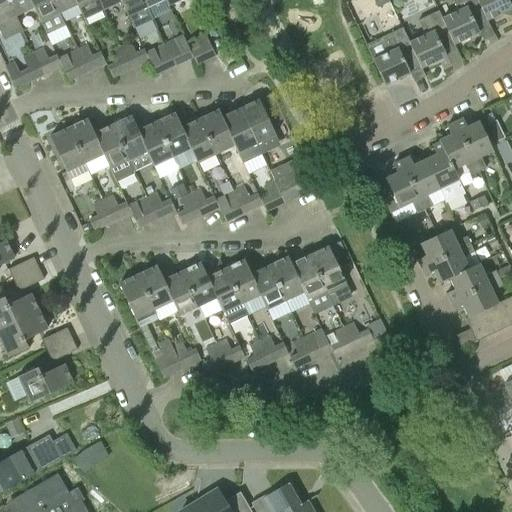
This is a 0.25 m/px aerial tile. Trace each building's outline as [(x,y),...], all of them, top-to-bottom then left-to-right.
[(22,29),(16,16),(8,0),(0,0),(0,31),(3,38),(22,29)] [(34,7),(31,0),(8,0),(16,16),(34,7)] [(59,13),(60,12),(54,0),(31,0),(34,7),(47,33),(64,25),(59,13)] [(78,4),(76,0),(54,0),(60,12),(78,4)] [(85,19),(103,10),(97,0),(76,0),(78,4),(85,19)] [(122,1),(121,0),(97,0),(103,10),(122,1)] [(146,8),(147,7),(143,0),(121,0),(122,1),(135,28),(152,20),(146,8)] [(476,0),(452,0),(458,11),(442,18),(451,38),(454,44),(479,32),(473,19),(484,14),(476,0)] [(511,8),(508,0),(476,0),(484,14),(487,20),(511,8)] [(451,38),(442,18),(438,11),(418,20),(425,35),(409,43),(408,43),(413,56),(420,69),(446,56),(440,43),(451,38)] [(408,43),(409,43),(402,28),(382,38),(366,45),(385,86),(410,73),(404,60),(413,56),(408,43)] [(191,54),(193,57),(197,65),(216,56),(205,34),(194,39),(200,50),(191,54)] [(191,54),(188,46),(182,35),(174,39),(175,40),(164,45),(175,66),(193,57),(191,54)] [(146,52),(144,49),(136,54),(131,43),(120,48),(130,69),(149,60),(146,52)] [(156,75),(175,66),(164,45),(154,50),(153,49),(146,52),(149,60),(156,75)] [(106,63),(101,52),(92,57),(87,46),(78,50),(88,72),(106,63)] [(44,48),(41,49),(33,53),(44,75),(62,66),(58,58),(57,55),(49,59),(44,48)] [(113,78),(130,69),(120,48),(110,53),(115,63),(107,67),(113,78)] [(69,81),(88,72),(78,50),(66,56),(66,54),(58,58),(62,66),(69,81)] [(25,84),(44,75),(33,53),(23,58),(29,69),(20,73),(25,84)] [(240,109),(256,144),(275,135),(259,100),(240,109)] [(255,144),(256,144),(240,109),(222,118),(235,146),(236,146),(243,163),(260,155),(255,144)] [(235,146),(222,118),(219,110),(201,119),(217,154),(235,146)] [(197,160),(182,128),(175,113),(156,122),(178,169),(197,160)] [(147,152),(138,131),(131,116),(114,124),(129,160),(147,152)] [(480,157),(493,151),(479,122),(467,127),(463,118),(455,122),(478,171),(486,168),(480,157)] [(109,166),(94,134),(87,119),(68,128),(85,163),(84,163),(88,171),(89,175),(109,166)] [(199,164),(217,154),(201,119),(182,128),(197,160),(199,164)] [(160,178),(178,169),(156,122),(138,131),(147,152),(160,178)] [(470,175),(478,171),(455,122),(447,126),(451,135),(439,140),(440,142),(454,170),(464,164),(470,175)] [(135,173),(129,160),(114,124),(94,134),(109,166),(117,181),(134,173),(135,173)] [(84,163),(85,163),(68,128),(50,137),(70,179),(88,171),(84,163)] [(497,146),(501,153),(510,149),(506,141),(497,146)] [(465,193),(454,170),(440,142),(432,146),(436,155),(425,160),(439,189),(445,203),(465,193)] [(274,182),(293,173),(298,183),(311,177),(301,156),(288,162),(269,172),(274,182)] [(439,189),(425,160),(414,165),(409,157),(401,160),(424,209),(432,205),(427,195),(439,189)] [(416,213),(424,209),(401,160),(393,164),(397,173),(385,179),(399,208),(411,202),(416,213)] [(298,183),(293,173),(274,182),(283,203),(303,194),(298,183)] [(316,188),(311,177),(298,183),(303,194),(304,194),(304,192),(315,187),(315,188),(316,188)] [(228,181),(219,186),(223,196),(233,191),(228,181)] [(266,212),(283,203),(274,182),(264,187),(269,197),(261,201),(262,205),(266,212)] [(188,194),(183,183),(170,190),(175,200),(188,194)] [(262,205),(261,201),(258,194),(257,195),(250,198),(245,186),(244,185),(234,190),(234,191),(245,213),(262,205)] [(216,199),(214,197),(207,200),(201,189),(201,190),(192,194),(190,195),(201,216),(220,208),(216,199)] [(226,222),(230,220),(245,213),(234,191),(233,191),(223,196),(216,199),(220,208),(221,211),(226,222)] [(175,211),(170,199),(162,203),(157,192),(147,197),(157,219),(175,211)] [(128,205),(127,202),(118,207),(113,195),(103,200),(113,222),(132,213),(128,205)] [(182,225),(201,216),(190,195),(180,199),(185,210),(177,214),(182,225)] [(469,203),(473,210),(488,203),(484,196),(469,203)] [(138,228),(157,219),(147,197),(136,203),(136,202),(128,205),(132,213),(138,228)] [(94,231),(113,222),(103,200),(93,205),(98,216),(89,220),(90,222),(94,231)] [(453,221),(448,211),(440,215),(445,225),(453,221)] [(475,218),(480,228),(488,224),(483,214),(475,218)] [(94,231),(90,222),(82,226),(86,235),(94,231)] [(421,267),(471,244),(467,236),(456,242),(450,229),(420,243),(426,255),(417,259),(421,267)] [(486,239),(489,245),(496,242),(493,236),(486,239)] [(0,242),(0,265),(14,259),(5,240),(0,242)] [(469,269),(468,268),(463,257),(474,251),(471,244),(421,267),(425,276),(434,272),(439,283),(450,279),(449,278),(469,269)] [(351,295),(344,280),(328,247),(309,256),(332,304),(351,295)] [(314,313),(332,304),(309,256),(291,264),(314,313)] [(13,280),(39,268),(34,257),(8,269),(13,280)] [(314,313),(291,264),(288,257),(270,265),(286,300),(303,291),(313,313),(314,313)] [(260,294),(251,274),(244,260),(225,269),(247,316),(248,315),(242,303),(260,294)] [(229,324),(207,277),(201,263),(182,271),(198,306),(204,318),(222,310),(229,324)] [(450,301),(500,278),(496,271),(485,276),(479,263),(468,268),(469,269),(449,278),(450,279),(455,289),(446,293),(450,301)] [(268,309),(286,300),(270,265),(251,274),(260,294),(268,309)] [(496,271),(500,278),(511,272),(511,271),(509,265),(496,271)] [(173,299),(164,280),(157,266),(137,275),(153,309),(173,299)] [(19,291),(44,279),(39,268),(13,280),(19,291)] [(229,324),(247,316),(225,269),(207,277),(229,324)] [(180,315),(198,306),(182,271),(164,280),(173,299),(180,315)] [(158,319),(153,309),(137,275),(119,284),(140,327),(158,319)] [(487,308),(498,303),(492,291),(503,286),(500,278),(450,301),(454,310),(462,306),(468,317),(476,313),(487,308)] [(0,328),(39,311),(30,294),(8,304),(4,297),(0,298),(0,328)] [(509,326),(511,324),(511,305),(509,298),(498,303),(509,326)] [(498,331),(509,326),(498,303),(487,308),(498,331)] [(487,336),(498,331),(487,308),(476,313),(487,336)] [(0,328),(0,338),(8,357),(28,347),(25,340),(47,329),(39,311),(0,328)] [(476,342),(487,336),(476,313),(468,317),(465,319),(470,329),(476,342)] [(373,340),(368,330),(359,334),(354,323),(343,328),(354,350),(373,340)] [(373,340),(385,335),(380,324),(368,330),(373,340)] [(47,351),(72,339),(67,328),(42,340),(47,351)] [(336,358),(354,350),(343,328),(333,332),(338,344),(331,347),(336,358)] [(336,358),(331,347),(330,347),(322,329),(304,337),(314,359),(322,356),(326,363),(336,358)] [(462,348),(476,342),(470,329),(456,336),(462,348)] [(288,354),(283,343),(275,347),(270,336),(259,341),(269,363),(288,354)] [(295,369),(314,359),(304,337),(293,343),(298,354),(290,358),(295,369)] [(52,362),(77,350),(72,339),(47,351),(52,362)] [(163,378),(182,369),(167,339),(157,344),(163,356),(155,360),(163,378)] [(182,342),(172,347),(168,339),(167,339),(182,369),(201,360),(196,349),(187,353),(182,342)] [(245,357),(240,346),(231,350),(226,339),(216,344),(226,366),(245,357)] [(251,372),(269,363),(259,341),(249,346),(254,357),(246,361),(251,372)] [(208,375),(226,366),(216,344),(206,349),(211,360),(202,364),(208,375)] [(18,376),(30,402),(72,382),(64,364),(41,375),(38,367),(18,376)] [(11,421),(18,435),(24,433),(18,418),(11,421)] [(0,492),(34,473),(76,451),(66,433),(52,441),(49,435),(0,461),(0,492)] [(88,451),(95,466),(108,457),(101,444),(88,451)] [(76,489),(69,494),(58,475),(9,504),(0,508),(0,511),(78,511),(84,509),(79,502),(82,500),(76,489)] [(315,511),(308,500),(301,504),(289,482),(261,498),(261,497),(251,503),(255,511),(315,511)] [(251,511),(240,492),(224,501),(217,489),(179,511),(251,511)]
